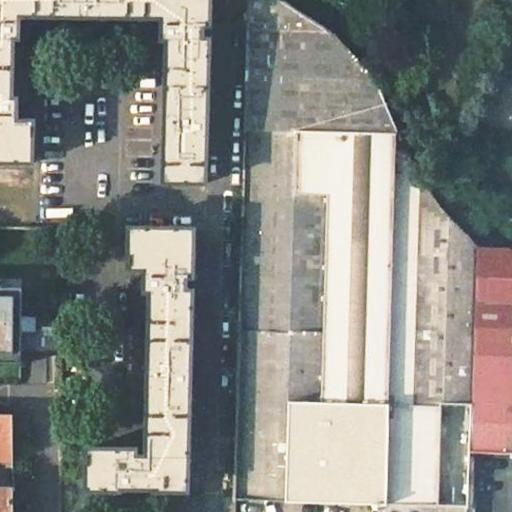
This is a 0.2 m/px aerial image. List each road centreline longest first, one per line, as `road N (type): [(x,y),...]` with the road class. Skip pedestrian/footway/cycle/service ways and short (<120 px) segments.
road 1 (unknown): [(224,511),(230,330),(216,202)]
road 2 (unknown): [(216,202),(110,186),(102,170),(100,92)]
road 3 (unknown): [(216,202),(221,0)]
